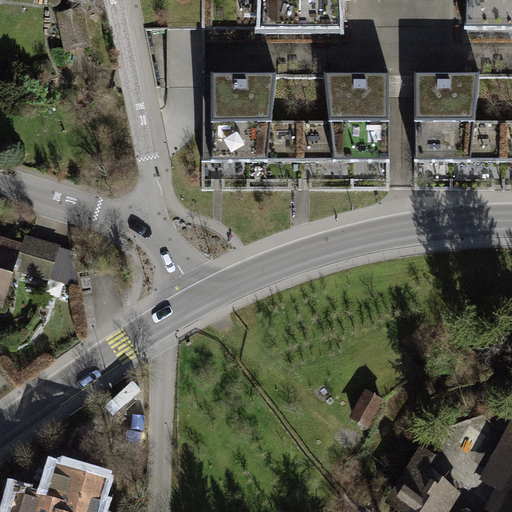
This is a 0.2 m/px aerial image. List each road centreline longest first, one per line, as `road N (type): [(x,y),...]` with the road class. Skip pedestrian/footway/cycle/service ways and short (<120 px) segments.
road 1 (secondary): [(511,220),(395,229),(294,259),(204,298)]
road 2 (residential): [(120,0),(150,159),(149,225)]
road 3 (secondary): [(167,321),(0,435)]
road 4 (track): [(204,298),(349,436)]
road 5 (residential): [(167,321),(161,511)]
road 6 (residential): [(0,179),(149,225)]
